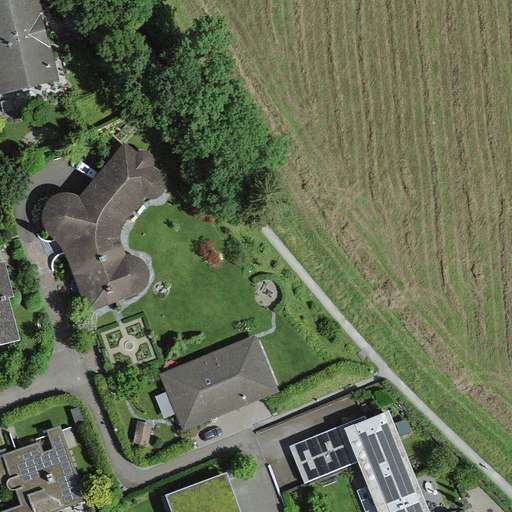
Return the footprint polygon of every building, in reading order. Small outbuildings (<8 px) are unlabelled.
[(36,0),(0,0),(0,49),(46,37),(43,26),(36,0)] [(46,37),(0,49),(0,100),(0,101),(59,86),(51,55),(46,37)] [(54,229),(59,234),(69,246),(97,317),(156,294),(161,285),(152,263),(145,261),(135,265),(125,237),(158,198),(160,200),(165,202),(170,202),(173,201),(177,198),(181,193),(182,189),(181,184),(180,181),(177,178),(138,145),(90,204),(76,199),(70,199),(63,200),(56,204),(53,209),(51,216),(51,223),(54,229)] [(0,350),(29,342),(4,252),(0,252),(0,350)] [(268,341),(174,378),(194,430),(289,394),(268,341)] [(431,511),(389,404),(290,443),(305,481),(360,460),(381,511),(431,511)] [(6,446),(0,448),(0,485),(15,481),(22,500),(0,507),(0,511),(43,511),(86,497),(60,422),(47,427),(54,445),(44,449),(40,439),(7,450),(6,446)] [(241,511),(228,474),(167,496),(173,511),(241,511)]
